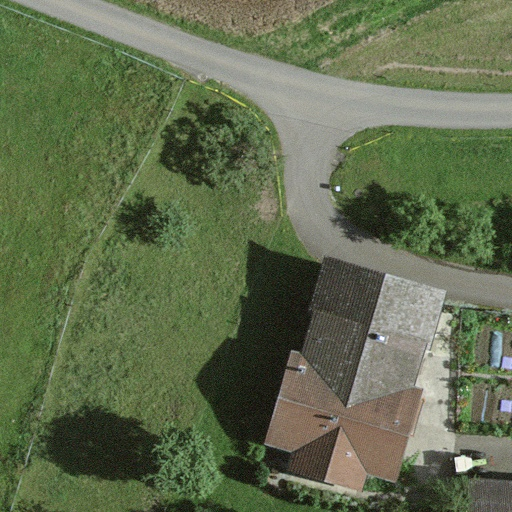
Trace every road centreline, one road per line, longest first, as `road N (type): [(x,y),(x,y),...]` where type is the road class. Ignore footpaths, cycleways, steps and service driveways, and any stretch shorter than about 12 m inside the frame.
road 1 (unclassified): [(58,0),(314,93),(511,111)]
road 2 (track): [(511,292),(380,264),(335,242),(308,188),(314,93)]
